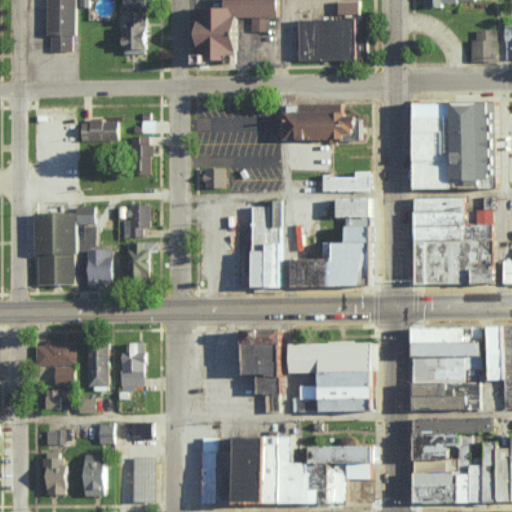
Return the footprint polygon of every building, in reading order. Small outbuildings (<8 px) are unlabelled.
[(50,0),(49,51),(76,51),(77,0),(50,0)] [(284,0),(231,0),(231,6),(201,7),(201,62),(242,62),(242,17),(255,17),(255,31),(272,31),(272,17),(284,17),(284,0)] [(341,14),(362,14),(361,0),(340,0),(341,14)] [(149,13),(131,12),(131,20),(126,20),(125,53),(148,53),(149,13)] [(302,20),(303,61),(360,60),(360,58),(373,58),(372,16),(357,16),(357,19),(302,20)] [(478,30),(478,39),(473,39),(473,61),(499,60),(499,29),(478,30)] [(420,118),(420,102),(460,102),(460,118),(420,118)] [(460,102),(503,102),(504,187),(461,188),(460,161),(460,131),(460,118),(460,102)] [(290,105),(290,140),(332,140),(332,143),(339,143),(339,139),(366,139),(366,118),(363,118),(363,115),(352,115),(352,111),(348,112),(348,105),(290,105)] [(420,131),(420,118),(460,118),(460,131),(420,131)] [(158,120),(143,119),(143,132),(157,132),(158,120)] [(83,120),(84,141),(120,140),(120,120),(83,120)] [(421,161),(420,131),(460,131),(460,161),(421,161)] [(154,136),(135,135),(135,173),(153,174),(154,136)] [(421,161),(460,161),(461,188),(421,188),(421,161)] [(210,168),(210,172),(207,173),(207,181),(209,181),(209,188),(228,187),(228,168),(210,168)] [(364,172),(377,172),(378,191),(328,192),(327,173),(338,173),(338,178),(364,177),(364,172)] [(420,198),(472,197),(472,210),(420,211),(420,198)] [(378,198),(378,216),(375,216),(350,217),(342,217),(342,198),(378,198)] [(258,207),(257,287),(289,287),(290,200),(272,200),(272,207),(258,207)] [(152,227),(152,204),(130,204),(130,219),(125,219),(125,236),(144,237),(145,227),(152,227)] [(420,211),(420,225),(472,224),(472,210),(420,211)] [(79,284),(78,215),(39,215),(40,284),(79,284)] [(350,217),(350,227),(353,227),(376,226),(375,216),(350,217)] [(420,225),(420,242),(495,241),(495,224),(472,224),(420,225)] [(379,241),(379,226),(376,226),(353,227),(354,242),(379,241)] [(151,252),(159,252),(160,242),(130,241),(129,278),(151,279),(151,252)] [(354,242),(328,242),(328,258),(296,258),(297,286),(380,285),(379,241),(354,242)] [(420,242),(421,283),(502,283),(502,267),(498,267),(498,241),(495,241),(420,242)] [(91,249),(90,286),(105,287),(105,282),(114,282),(115,249),(91,249)] [(291,327),(245,328),(246,376),(260,376),(260,394),(267,393),(267,410),(283,410),(282,393),(287,393),(286,377),(289,376),(289,345),(291,345),(291,327)] [(421,327),(421,342),(486,342),(486,327),(421,327)] [(492,327),(492,380),(507,380),(507,327),(492,327)] [(37,342),(38,365),(77,364),(76,341),(37,342)] [(378,341),(379,370),(325,372),(294,372),(293,344),(378,341)] [(128,342),(128,351),(123,351),(124,391),(137,390),(137,386),(148,385),(147,342),(128,342)] [(486,342),(488,342),(488,356),(484,356),(421,357),(421,342),(486,342)] [(89,346),(90,386),(111,385),(110,346),(89,346)] [(484,356),(484,369),(471,369),(419,369),(418,357),(421,357),(484,356)] [(57,384),(77,384),(77,366),(57,366),(57,384)] [(471,369),(471,382),(422,382),(419,382),(419,369),(471,369)] [(379,370),(380,387),(326,389),(325,372),(379,370)] [(422,382),(422,396),(485,396),(485,382),(471,382),(422,382)] [(380,387),(380,398),(327,400),(326,389),(380,387)] [(61,389),(47,389),(48,409),(61,409),(61,389)] [(422,396),(422,410),(485,410),(485,396),(422,396)] [(97,412),(97,398),(80,398),(80,413),(97,412)] [(380,398),(380,410),(327,412),(327,400),(380,398)] [(420,418),(498,417),(498,432),(477,433),(421,434),(420,418)] [(157,438),(156,421),(136,422),(136,439),(157,438)] [(116,443),(117,422),(102,422),(101,443),(116,443)] [(68,430),(49,429),(48,443),(67,444),(68,430)] [(421,434),(421,459),(456,458),(455,445),(477,445),(477,433),(421,434)] [(205,437),(205,452),(222,452),(222,437),(205,437)] [(274,437),(274,502),(241,503),(241,451),(241,437),(274,437)] [(287,437),(274,437),(274,502),(288,502),(287,437)] [(315,502),(288,502),(287,437),(301,437),(301,462),(315,462),(315,502)] [(492,442),(493,465),(493,501),(508,501),(507,448),(507,442),(492,442)] [(380,446),(380,462),(376,462),(352,462),(336,462),(317,462),(317,446),(380,446)] [(50,467),(49,494),(69,494),(70,463),(63,463),(63,452),(46,451),(46,467),(50,467)] [(241,451),(222,452),(222,503),(241,503),(241,451)] [(222,503),(205,503),(205,452),(222,452),(222,503)] [(87,496),(109,496),(109,454),(88,454),(87,496)] [(136,501),(158,502),(159,456),(136,456),(136,501)] [(421,459),(422,472),(461,471),(463,471),(463,458),(421,459)] [(317,462),(315,462),(315,502),(336,502),(336,462),(317,462)] [(336,462),(336,502),(352,502),(352,479),(352,462),(336,462)] [(352,462),(352,479),(376,478),(376,462),(352,462)] [(479,473),(479,465),(493,465),(493,501),(479,501),(479,473)] [(461,471),(461,485),(422,486),(422,472),(461,471)] [(466,485),(466,473),(479,473),(479,501),(467,501),(466,485)] [(466,485),(467,501),(422,503),(422,486),(461,485),(466,485)]
